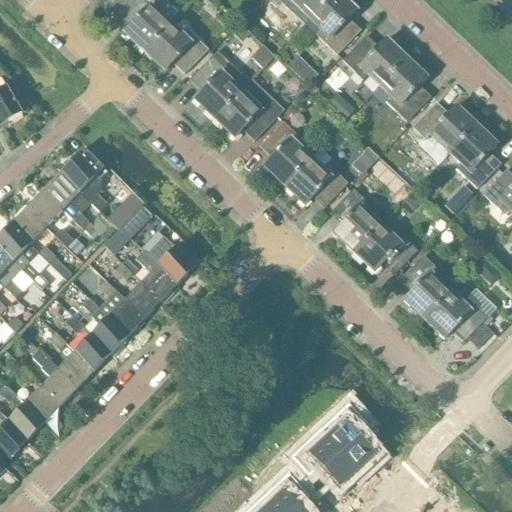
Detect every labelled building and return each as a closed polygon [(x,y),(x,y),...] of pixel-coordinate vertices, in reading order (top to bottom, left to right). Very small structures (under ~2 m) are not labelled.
[(124,35),(144,54),(172,25),(161,14),(164,10),(153,0),(108,0),(103,5),(109,10),(114,5),(134,24),(129,30),(124,35)] [(308,23),(330,0),(276,0),(293,16),(297,12),(308,23)] [(341,0),(330,0),(308,23),(319,34),(315,38),(336,58),(358,35),(346,24),(356,13),(341,0)] [(172,25),(144,54),(164,73),(174,63),(186,74),(208,52),(187,32),(183,36),(172,25)] [(230,34),(238,41),(246,33),(239,25),(230,34)] [(378,90),(406,61),(386,41),(375,52),(363,41),(342,63),(363,83),(366,79),(378,90)] [(193,102),(214,121),(242,92),(249,84),(217,53),(192,79),(204,91),(201,94),(193,102)] [(406,61),(378,90),(389,101),(385,105),(406,125),(428,102),(415,90),(426,80),(406,61)] [(299,79),(308,87),(317,77),(309,69),(299,79)] [(249,84),(242,92),(214,121),(234,140),(241,133),(244,130),(256,141),(283,112),(252,82),(249,84)] [(12,84),(10,86),(0,91),(0,128),(0,129),(28,112),(12,84)] [(354,113),(346,105),(336,115),(345,123),(354,113)] [(448,157),(476,128),(455,109),(445,120),(433,108),(412,130),(433,150),(436,146),(448,157)] [(284,188),(312,159),(300,148),(304,144),(283,124),(261,147),(274,158),(263,169),(284,188)] [(344,127),(337,134),(346,143),(353,136),(344,127)] [(476,128),(448,157),(459,168),(455,172),(476,192),(497,169),(485,158),(495,147),(476,128)] [(107,175),(84,151),(66,169),(63,166),(58,171),(60,174),(79,195),(88,204),(98,214),(105,207),(95,197),(101,190),(101,183),(100,181),(107,175)] [(312,159),(284,188),(304,207),(311,200),(314,197),(326,208),(347,186),(326,166),(331,161),(321,151),(312,160),(312,159)] [(388,169),(378,160),(368,172),(378,181),(388,169)] [(79,195),(60,174),(49,186),(46,183),(41,189),(44,191),(62,213),(71,221),(78,214),(88,204),(79,195)] [(511,218),(511,183),(503,175),(482,197),(503,217),(506,213),(511,218)] [(465,204),(472,196),(463,188),(456,195),(465,204)] [(62,213),(44,191),(27,209),(41,225),(46,230),(62,213)] [(354,255),(382,226),(370,215),(373,211),(353,191),(332,213),(344,225),(334,235),(354,255)] [(423,201),(413,193),(404,203),(414,211),(423,201)] [(151,218),(141,208),(123,227),(118,232),(129,241),(151,218)] [(41,225),(27,209),(10,226),(29,247),(46,230),(41,225)] [(115,218),(109,224),(115,230),(117,233),(118,232),(123,227),(115,218)] [(21,256),(29,247),(10,226),(0,236),(0,250),(12,265),(13,264),(21,273),(32,283),(32,284),(42,293),(49,286),(40,277),(39,276),(29,267),(31,265),(21,256)] [(382,226),(354,255),(374,274),(384,264),(396,275),(417,253),(396,233),(393,237),(382,226)] [(61,231),(54,239),(65,249),(72,242),(61,231)] [(106,244),(116,254),(129,241),(118,232),(117,233),(106,244)] [(157,267),(176,288),(187,277),(190,279),(196,274),(193,271),(174,250),(164,240),(155,249),(161,254),(153,262),(153,263),(157,267)] [(76,257),(83,249),(75,242),(68,249),(76,257)] [(44,248),(37,256),(65,283),(71,276),(55,260),(55,259),(44,248)] [(0,277),(12,265),(0,250),(0,277)] [(136,262),(141,267),(149,276),(140,285),(159,306),(176,288),(157,267),(153,263),(153,262),(144,253),(136,262)] [(424,322),(452,293),(440,282),(444,278),(423,258),(402,280),(414,292),(404,303),(424,322)] [(500,279),(483,263),(474,272),(492,288),(500,279)] [(125,284),(132,276),(121,266),(114,274),(125,284)] [(11,283),(5,290),(15,301),(22,294),(11,283)] [(115,294),(104,284),(97,291),(108,301),(115,294)] [(159,306),(140,285),(124,302),(143,323),(159,306)] [(452,293),(424,322),(444,341),(454,331),(466,342),(467,341),(477,351),(493,335),(482,325),(487,320),(466,300),(462,303),(452,293)] [(107,319),(126,340),(143,323),(124,302),(115,294),(108,301),(99,311),(107,319)] [(81,308),(91,318),(90,319),(99,328),(91,337),(109,358),(126,340),(107,319),(99,311),(88,301),(81,308)] [(71,318),(64,326),(75,336),(82,328),(71,318)] [(7,326),(16,334),(23,327),(15,319),(7,326)] [(47,343),(58,353),(65,346),(54,336),(47,343)] [(109,358),(91,337),(74,354),(93,375),(109,358)] [(31,360),(42,370),(41,371),(50,379),(41,389),(59,410),(76,392),(57,371),(58,371),(38,352),(38,353),(31,347),(27,352),(33,357),(31,360)] [(93,375),(74,354),(58,371),(57,371),(76,392),(93,375)] [(33,381),(21,370),(15,377),(26,388),(33,381)] [(13,395),(5,387),(0,392),(0,397),(9,405),(15,398),(13,395)] [(59,410),(41,389),(24,406),(43,427),(59,410)] [(43,427),(24,406),(7,423),(26,444),(43,427)] [(349,407),(320,433),(359,476),(378,459),(363,443),(356,435),(366,426),(349,407)] [(26,444),(7,423),(0,431),(0,451),(9,462),(26,444)] [(320,433),(291,460),(309,479),(319,470),(338,490),(356,473),(359,477),(359,476),(320,433)] [(288,476),(259,503),(267,511),(301,511),(299,509),(309,499),(288,476)] [(267,511),(259,503),(249,511),(267,511)]
